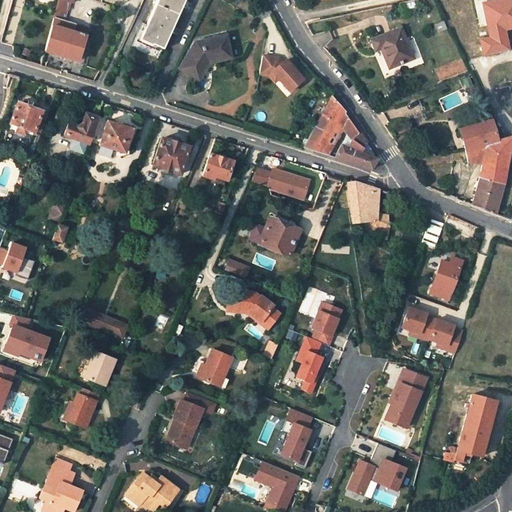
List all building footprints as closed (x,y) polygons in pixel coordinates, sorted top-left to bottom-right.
[(185,0),(157,0),(139,41),(152,47),(153,45),(163,50),(185,0)] [(77,62),(87,29),(64,22),(69,4),(58,1),(44,52),(77,62)] [(435,26),(438,33),(444,30),(441,24),(435,26)] [(400,30),(371,41),(375,52),(383,49),(386,56),(384,57),(389,68),(413,59),(400,30)] [(179,69),(195,79),(202,66),(209,64),(231,59),(227,36),(195,43),(179,69)] [(302,77),(283,58),(281,61),(276,57),(260,54),(258,73),(268,74),(271,71),(290,89),(302,77)] [(209,64),(202,66),(195,79),(199,82),(209,64)] [(328,156),(332,148),(328,143),(337,126),(343,129),(348,120),(344,114),(345,112),(331,97),(304,148),(328,156)] [(41,112),(17,103),(9,124),(17,127),(15,133),(24,136),(26,130),(33,133),(41,112)] [(106,123),(98,146),(124,153),(131,130),(124,128),(129,112),(119,109),(114,125),(106,123)] [(40,135),(48,115),(41,112),(33,133),(40,135)] [(97,119),(85,115),(81,125),(77,128),(68,125),(64,136),(73,139),(87,145),(97,119)] [(351,139),(358,133),(348,120),(343,129),(351,139)] [(466,155),(468,163),(482,164),(480,179),(471,207),(495,216),(503,184),(508,159),(511,138),(511,137),(505,140),(497,142),(491,122),(460,130),(466,155)] [(332,148),(343,129),(337,126),(328,143),(332,148)] [(335,158),(371,169),(378,159),(373,151),(369,156),(368,159),(356,155),(357,152),(358,148),(362,137),(360,133),(358,133),(351,139),(349,141),(348,145),(347,148),(341,146),(335,158)] [(87,145),(73,139),(69,150),(83,155),(87,145)] [(178,175),(186,148),(161,140),(152,167),(178,175)] [(232,163),(209,155),(201,177),(212,180),(213,176),(226,181),(232,163)] [(78,157),(73,169),(78,171),(82,159),(78,157)] [(270,174),(256,169),(250,182),(265,187),(266,187),(270,174)] [(271,170),(270,174),(266,187),(267,188),(304,200),(309,182),(271,170)] [(353,224),(362,223),(375,221),(376,220),(376,214),(378,190),(348,181),(353,224)] [(186,205),(191,193),(183,190),(179,202),(186,205)] [(64,208),(56,204),(50,221),(58,224),(64,208)] [(219,204),(216,212),(222,214),(225,206),(219,204)] [(376,214),(376,220),(388,223),(388,217),(376,214)] [(288,257),(297,236),(293,229),(270,219),(262,236),(259,243),(258,244),(288,257)] [(362,223),(363,240),(387,241),(391,224),(388,223),(376,220),(375,221),(362,223)] [(421,243),(434,248),(442,225),(429,220),(421,243)] [(56,241),(62,243),(67,228),(58,225),(52,242),(55,243),(56,241)] [(297,236),(302,233),(299,226),(293,229),(297,236)] [(259,243),(262,236),(253,232),(250,239),(259,243)] [(247,256),(251,246),(237,240),(233,250),(234,251),(225,272),(243,280),(246,273),(252,259),(247,256)] [(7,251),(0,248),(0,265),(2,266),(1,268),(16,273),(15,275),(26,279),(26,280),(27,280),(34,262),(22,257),(25,249),(10,243),(7,251)] [(449,265),(441,263),(430,294),(438,297),(448,301),(461,262),(455,260),(453,267),(449,265)] [(262,287),(265,280),(246,273),(243,280),(262,287)] [(245,292),(229,290),(226,310),(244,312),(244,310),(249,310),(252,313),(251,315),(260,323),(262,320),(270,326),(278,315),(271,309),(273,307),(260,298),(258,300),(253,295),(245,294),(245,292)] [(331,345),(343,308),(321,301),(310,337),(304,335),(295,361),(300,363),(295,378),(302,380),(299,389),(312,393),(324,356),(318,354),(322,342),(331,345)] [(83,306),(78,318),(92,324),(96,312),(83,306)] [(426,314),(408,307),(401,327),(410,331),(419,334),(417,338),(428,341),(429,340),(435,320),(425,316),(426,314)] [(92,324),(111,332),(115,320),(96,312),(92,324)] [(129,326),(115,320),(111,332),(124,338),(129,326)] [(268,329),(270,326),(262,320),(260,323),(268,329)] [(454,326),(435,320),(429,340),(437,342),(446,346),(445,350),(455,353),(462,332),(453,328),(454,326)] [(12,326),(6,343),(20,348),(18,353),(39,361),(47,339),(12,326)] [(20,348),(6,343),(3,351),(17,356),(18,353),(20,348)] [(231,359),(212,351),(205,367),(201,365),(196,378),(218,387),(222,377),(231,359)] [(114,361),(94,353),(89,366),(84,377),(104,386),(114,361)] [(0,407),(14,370),(0,364),(0,407)] [(89,366),(85,364),(80,376),(84,377),(89,366)] [(425,379),(405,371),(386,416),(407,424),(425,379)] [(218,387),(222,390),(227,379),(222,377),(218,387)] [(74,404),(67,421),(84,429),(98,394),(80,387),(74,404)] [(187,446),(201,410),(212,414),(215,405),(187,393),(183,403),(181,402),(173,420),(175,421),(178,422),(176,426),(173,424),(166,441),(178,446),(179,443),(187,446)] [(495,402),(472,395),(457,450),(447,447),(445,455),(443,460),(453,463),(453,461),(468,464),(470,455),(480,457),(495,402)] [(74,404),(69,402),(62,420),(67,421),(74,404)] [(280,456),(306,465),(311,451),(305,449),(313,429),(309,427),(313,416),(289,408),(285,420),(292,423),(280,456)] [(407,424),(386,416),(384,420),(405,428),(407,424)] [(13,439),(0,433),(0,461),(3,462),(3,464),(13,439)] [(359,461),(347,490),(362,496),(368,480),(371,474),(379,478),(383,479),(381,485),(395,491),(405,469),(390,463),(395,451),(377,444),(370,460),(373,461),(371,466),(368,465),(359,461)] [(69,472),(72,467),(55,460),(53,465),(69,472)] [(261,461),(254,480),(272,487),(266,502),(287,510),(300,475),(261,461)] [(53,465),(39,498),(46,501),(49,503),(44,511),(62,511),(64,509),(70,511),(72,511),(81,492),(70,487),(64,484),(69,472),(53,465)] [(75,474),(69,472),(64,484),(70,487),(75,474)] [(379,478),(371,474),(368,480),(377,484),(379,478)] [(164,509),(177,491),(160,478),(159,481),(155,485),(148,479),(142,475),(126,496),(139,507),(142,503),(147,508),(153,500),(158,504),(164,509)] [(151,475),(148,479),(155,485),(159,481),(151,475)] [(153,511),(158,504),(153,500),(147,508),(153,511)]
